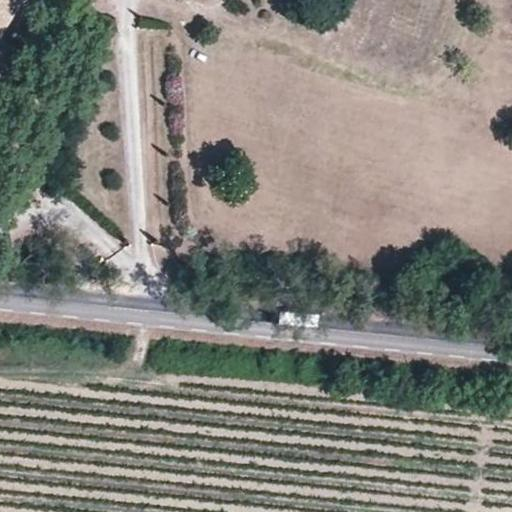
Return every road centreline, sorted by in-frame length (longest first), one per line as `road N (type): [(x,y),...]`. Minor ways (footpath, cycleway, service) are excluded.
road 1 (tertiary): [(21,297),(511,352)]
road 2 (track): [(0,368),(119,369),(138,361),(143,340),(137,282),(32,181),(0,167)]
road 3 (track): [(137,282),(124,0)]
